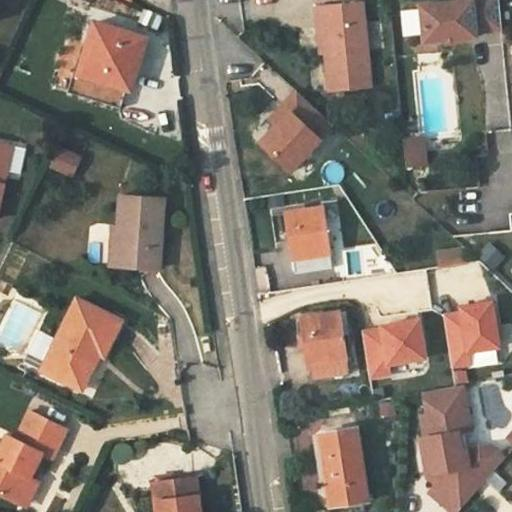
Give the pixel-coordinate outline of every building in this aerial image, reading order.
[(470,0),(471,1),(420,6),(424,43),(476,37),(475,32),(501,30),(498,0),(470,0)] [(371,86),(362,2),(316,7),(318,27),(323,27),(326,53),(329,90),(371,86)] [(94,22),(87,45),(92,47),(83,76),(95,80),(127,89),(130,90),(136,70),(131,69),(141,37),(94,22)] [(92,47),(87,45),(78,75),(83,76),(92,47)] [(89,101),(95,80),(83,76),(78,75),(74,73),(68,94),(89,101)] [(127,89),(95,80),(89,101),(120,110),(127,89)] [(331,123),(296,90),(282,106),(288,112),(270,132),(261,141),(291,169),(320,139),(318,138),(331,123)] [(288,112),(282,106),(263,126),(270,132),(288,112)] [(422,135),(398,137),(400,168),(424,166),(422,135)] [(0,144),(0,196),(5,172),(19,175),(25,150),(0,144)] [(60,145),(50,165),(73,176),(82,156),(60,145)] [(118,228),(116,267),(158,269),(163,199),(120,196),(118,228)] [(286,212),(292,259),(329,253),(322,207),(286,212)] [(110,266),(116,267),(118,228),(112,228),(110,266)] [(490,270),(502,256),(485,242),(474,257),(490,270)] [(464,248),(437,252),(439,266),(466,262),(464,248)] [(439,266),(441,278),(468,274),(466,262),(439,266)] [(309,292),(299,294),(301,309),(311,307),(309,292)] [(465,354),(496,348),(486,298),(436,308),(447,369),(468,365),(465,354)] [(91,352),(99,356),(102,358),(120,321),(77,299),(41,371),(73,387),(91,352)] [(345,311),(338,312),(342,335),(349,334),(345,311)] [(338,312),(301,318),(308,364),(311,363),(313,377),(348,372),(342,335),(338,312)] [(417,317),(355,326),(363,374),(425,365),(417,317)] [(80,391),(99,356),(91,352),(73,387),(80,391)] [(464,411),(459,386),(424,392),(428,415),(421,416),(425,437),(421,438),(428,476),(437,484),(429,492),(451,511),(456,511),(505,457),(490,443),(467,447),(464,429),(455,431),(452,413),(464,411)] [(399,397),(384,400),(385,406),(400,404),(399,397)] [(64,430),(28,412),(14,440),(7,437),(0,449),(0,489),(3,492),(2,495),(25,507),(36,484),(27,480),(40,455),(49,459),(64,430)] [(357,428),(319,433),(322,456),(324,470),(330,506),(368,500),(357,428)] [(154,485),(157,511),(199,511),(194,479),(154,485)]
